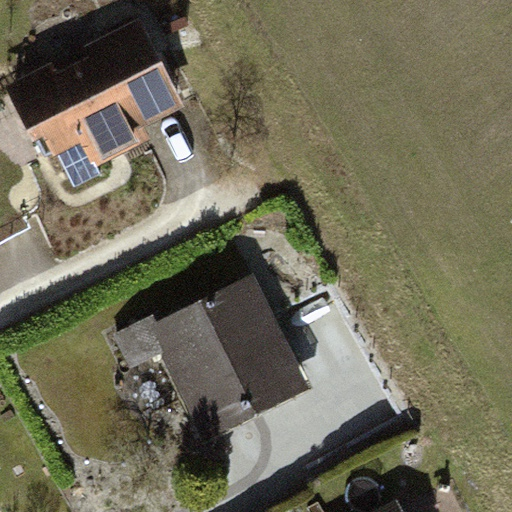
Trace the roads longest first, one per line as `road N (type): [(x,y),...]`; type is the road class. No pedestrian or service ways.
road 1 (residential): [(0,316),(245,194)]
road 2 (residential): [(218,511),(343,443)]
